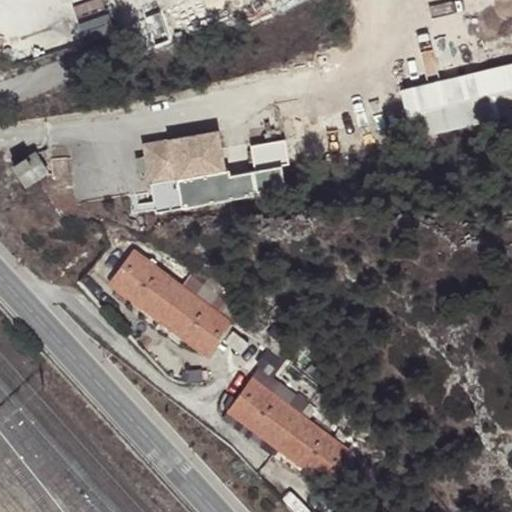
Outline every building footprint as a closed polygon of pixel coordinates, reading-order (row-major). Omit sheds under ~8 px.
[(79,47),(104,39),(100,27),(75,35),(79,47)] [(504,117),(508,133),(511,132),(511,61),(398,89),(410,140),(504,117)] [(161,185),(234,173),(229,136),(155,148),(161,185)] [(253,170),(288,164),(284,140),(249,145),(253,170)] [(25,184),(47,170),(34,151),(13,165),(25,184)] [(133,248),(110,279),(153,311),(157,306),(172,316),(168,322),(209,354),(232,323),(217,312),(133,248)] [(225,301),(217,312),(232,323),(240,312),(225,301)] [(157,306),(153,311),(168,322),(172,316),(157,306)] [(252,377),(272,392),(280,383),(259,367),(252,377)] [(285,451),(328,483),(351,452),(272,392),(252,377),(238,396),(275,434),(290,445),(285,451)] [(270,440),(275,434),(238,396),(229,408),(270,440)] [(270,440),(285,451),(290,445),(275,434),(270,440)]
